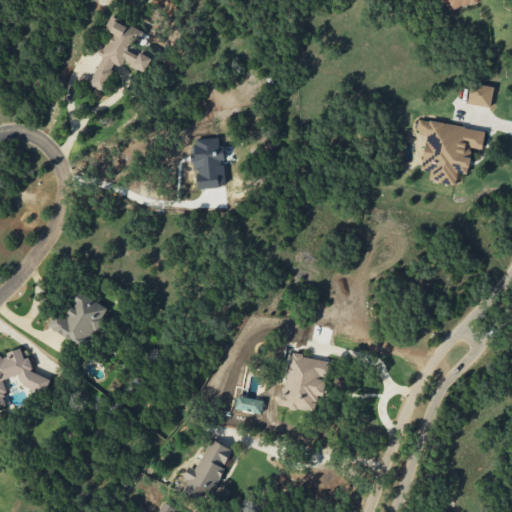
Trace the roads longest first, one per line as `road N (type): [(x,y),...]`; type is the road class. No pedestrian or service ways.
road 1 (residential): [(511,273),(418,387),(369,511)]
road 2 (residential): [(395,511),(441,389),(511,306)]
road 3 (residential): [(0,298),(52,235),(65,183),(48,144),(32,134),(0,133)]
